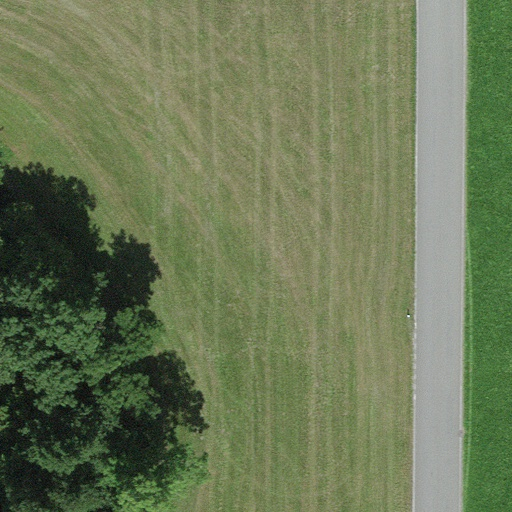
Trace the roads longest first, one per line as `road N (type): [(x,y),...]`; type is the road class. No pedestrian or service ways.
road 1 (unclassified): [(441,511),(436,0)]
road 2 (track): [(266,137),(377,315),(439,381)]
